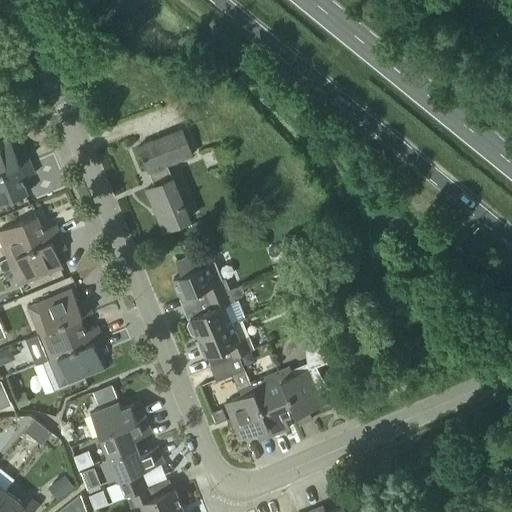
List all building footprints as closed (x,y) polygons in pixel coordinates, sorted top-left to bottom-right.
[(182,128),(138,146),(154,185),(147,188),(164,229),(189,219),(167,164),(193,153),(182,128)] [(0,172),(30,161),(25,148),(16,152),(10,138),(0,141),(0,172)] [(30,161),(0,172),(0,203),(28,192),(22,178),(35,173),(30,161)] [(0,229),(0,236),(8,257),(61,236),(56,224),(43,229),(37,215),(0,229)] [(61,236),(8,257),(19,284),(63,266),(57,252),(66,248),(61,236)] [(176,261),(181,274),(174,277),(182,297),(200,289),(204,299),(228,289),(215,260),(201,266),(195,252),(176,261)] [(197,333),(198,337),(233,322),(245,317),(238,298),(233,300),(232,298),(241,294),(244,291),(242,288),(246,287),(245,283),(228,289),(204,299),(209,309),(190,317),(191,320),(189,321),(188,324),(191,333),(195,334),(197,333)] [(38,333),(39,332),(79,317),(92,311),(87,299),(78,302),(72,288),(28,306),(38,333)] [(39,332),(50,360),(103,338),(97,325),(84,330),(79,317),(39,332)] [(240,340),(233,322),(198,337),(206,356),(228,347),(232,357),(254,348),(249,336),(240,340)] [(330,389),(331,388),(323,377),(317,365),(326,361),(326,362),(327,362),(314,330),(313,331),(314,332),(309,332),(308,336),(306,348),(307,362),(291,369),(290,366),(278,371),(294,412),(299,423),(312,418),(309,410),(325,403),(319,389),(327,386),(330,389)] [(107,349),(103,338),(50,360),(60,385),(104,367),(99,353),(107,349)] [(5,348),(0,350),(0,364),(11,360),(5,348)] [(278,371),(250,382),(271,435),(289,427),(285,416),(294,412),(278,371)] [(271,435),(250,382),(239,387),(242,395),(225,402),(240,438),(256,432),(260,440),(271,435)] [(109,385),(94,392),(98,403),(99,404),(117,396),(112,384),(109,385)] [(5,394),(0,396),(0,410),(10,406),(5,394)] [(91,411),(100,434),(145,416),(139,401),(122,408),(119,400),(91,411)] [(211,411),(216,422),(227,417),(223,406),(211,411)] [(100,434),(109,457),(137,445),(135,439),(152,432),(145,416),(100,434)] [(44,425),(35,417),(25,430),(34,437),(44,425)] [(44,425),(34,437),(42,444),(52,431),(44,425)] [(140,452),(137,445),(109,457),(125,495),(127,494),(149,485),(142,470),(164,461),(157,445),(140,452)] [(97,483),(91,468),(82,471),(87,486),(97,483)] [(57,499),(75,486),(66,473),(48,486),(57,499)] [(141,503),(145,511),(169,511),(182,506),(175,487),(153,496),(149,485),(127,494),(132,506),(141,503)] [(6,489),(0,497),(0,511),(32,511),(37,507),(40,503),(29,495),(23,503),(6,489)] [(69,502),(72,511),(87,511),(80,492),(69,502)]
